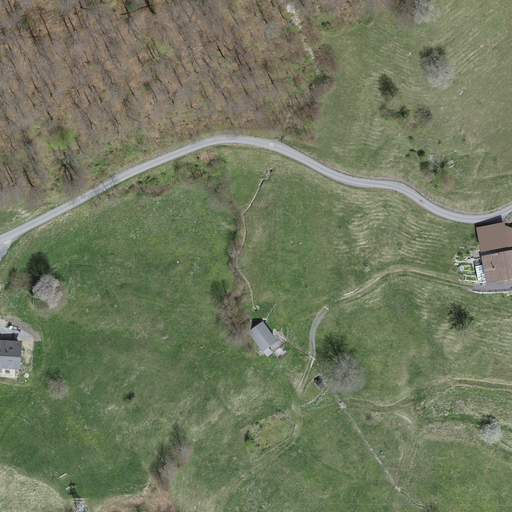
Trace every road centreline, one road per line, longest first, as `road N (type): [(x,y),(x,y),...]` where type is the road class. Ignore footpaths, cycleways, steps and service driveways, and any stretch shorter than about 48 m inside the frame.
road 1 (unclassified): [(511,208),(487,218),(444,214),(405,189),(339,177),(281,147),(227,140),(135,170),(0,240)]
road 2 (track): [(299,419),(297,393),(326,308),(393,274),(474,287)]
road 3 (track): [(511,388),(454,383),(394,408),(346,404),(299,419)]
road 4 (track): [(394,408),(415,424),(391,504),(400,511)]
